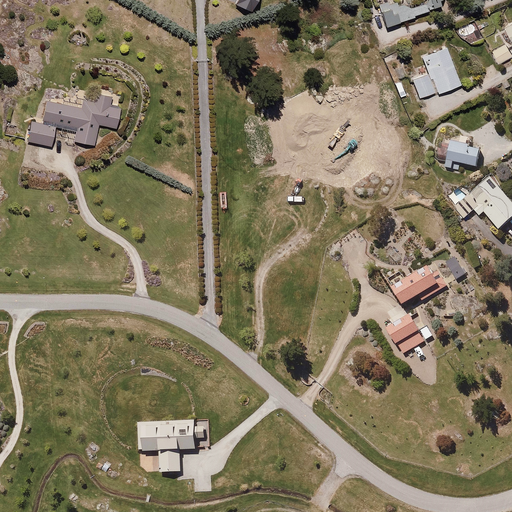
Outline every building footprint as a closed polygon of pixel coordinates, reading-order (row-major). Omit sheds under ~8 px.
[(253,0),(236,0),(235,5),(250,11),(253,0)] [(380,14),(386,28),(441,6),(439,0),(424,0),(425,2),(409,9),(406,3),(380,14)] [(511,54),(511,48),(508,42),(494,51),(501,62),(511,54)] [(462,85),(446,47),(422,58),(428,73),(413,79),(421,98),(437,91),(438,95),(462,85)] [(401,81),(395,84),(401,98),(407,95),(401,81)] [(80,108),(44,100),(40,120),(31,118),(27,139),(52,144),(56,127),(76,131),(74,140),(96,144),(100,124),(115,127),(119,107),(110,105),(112,98),(94,94),(93,102),(81,100),(80,108)] [(315,126),(308,116),(293,124),(297,131),(289,135),(296,146),(292,148),(304,169),(320,158),(323,159),(323,162),(333,164),(333,161),(338,162),(349,179),(367,166),(365,163),(375,155),(370,148),(376,143),(365,127),(354,135),(349,133),(350,123),(324,118),(322,127),(315,126)] [(483,147),(452,138),(444,166),(453,169),(455,162),(477,169),(483,147)] [(479,217),(484,212),(500,230),(511,218),(511,201),(491,178),(465,201),(479,217)] [(456,258),(447,263),(457,280),(466,275),(456,258)] [(440,283),(427,265),(393,288),(406,306),(440,283)] [(426,341),(411,316),(389,330),(404,354),(426,341)] [(198,420),(138,421),(139,452),(161,451),(162,472),(183,472),(183,449),(198,449),(198,420)]
